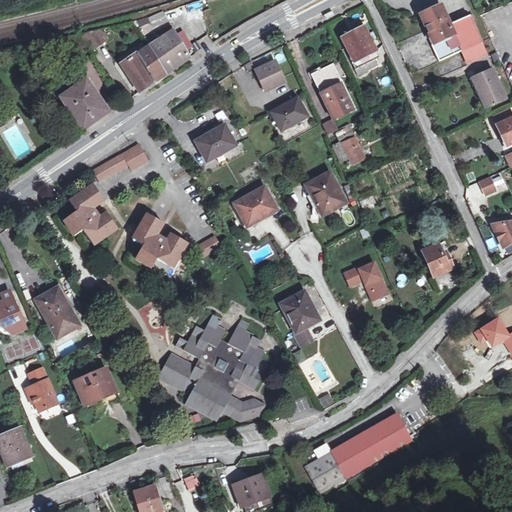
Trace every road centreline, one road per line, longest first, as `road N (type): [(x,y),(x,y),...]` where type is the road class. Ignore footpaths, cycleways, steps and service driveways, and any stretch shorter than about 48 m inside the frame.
road 1 (residential): [(18,511),(119,473),(280,441),(332,422),(392,383),(497,282)]
road 2 (residential): [(497,282),(370,0)]
road 3 (secondary): [(0,209),(217,58)]
road 4 (secondary): [(217,58),(339,0)]
